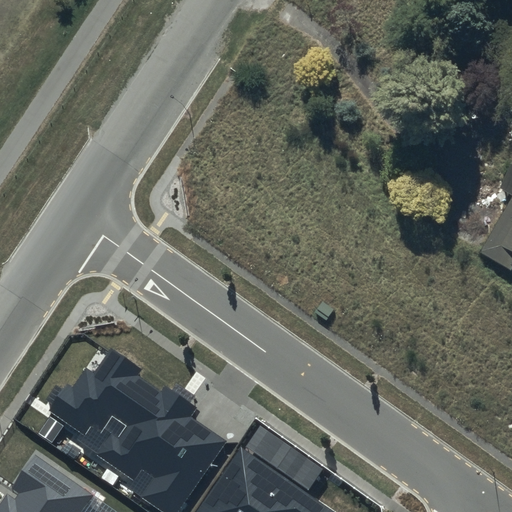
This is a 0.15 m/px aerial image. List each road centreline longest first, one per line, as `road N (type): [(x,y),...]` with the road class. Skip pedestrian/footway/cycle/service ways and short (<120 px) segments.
road 1 (residential): [(483,506),(75,214)]
road 2 (residential): [(75,214),(214,0)]
road 3 (residential): [(0,327),(75,214)]
